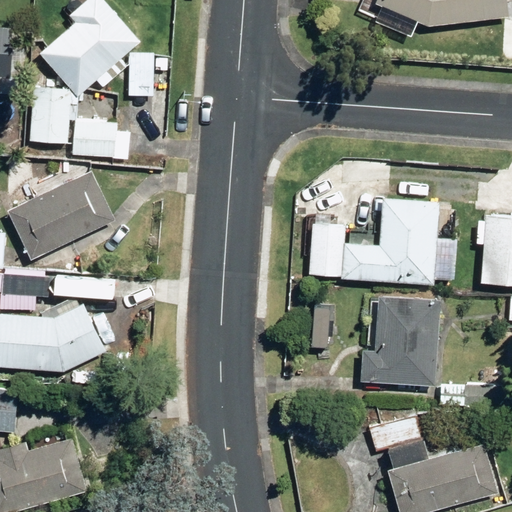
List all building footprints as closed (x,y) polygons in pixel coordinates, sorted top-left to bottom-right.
[(36,84),(32,137),(70,139),(72,118),(77,119),(74,151),(118,153),(121,120),(78,117),(80,93),(99,76),(122,56),(143,38),(111,0),(84,0),(71,11),(78,19),(42,50),(74,87),(36,84)] [(373,0),(373,1),(427,26),(507,16),(504,0),(373,0)] [(0,89),(24,90),(25,75),(14,74),(17,24),(0,22),(0,89)] [(156,52),(130,50),(128,92),(154,93),(156,52)] [(170,55),(159,55),(158,67),(170,67),(170,55)] [(10,207),(33,256),(118,217),(94,167),(10,207)] [(377,197),(374,244),(338,241),(336,278),(344,279),(428,285),(429,278),(432,238),(435,202),(377,197)] [(499,286),(511,286),(511,245),(501,244),(499,286)] [(0,364),(67,368),(108,349),(86,301),(82,303),(78,293),(43,309),(45,314),(0,310),(0,364)] [(375,296),(372,350),(360,349),(358,380),(432,384),(437,299),(375,296)] [(439,382),(438,403),(463,405),(504,407),(506,387),(439,382)] [(0,427),(15,428),(18,386),(0,384),(0,427)] [(0,456),(0,511),(6,511),(89,488),(74,435),(32,447),(30,438),(0,446),(0,453),(1,456),(0,456)] [(420,438),(383,449),(388,468),(384,470),(395,511),(429,511),(494,494),(479,443),(425,458),(420,438)]
